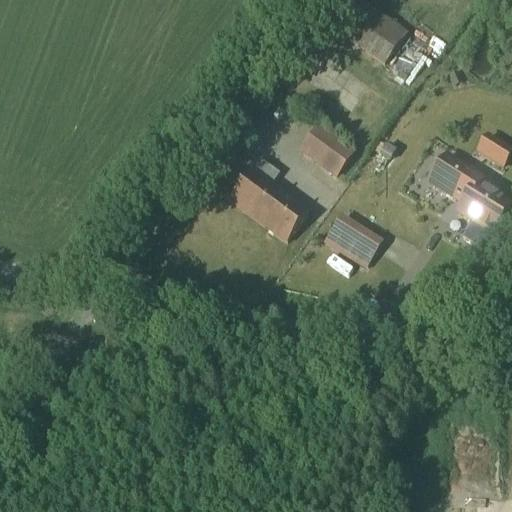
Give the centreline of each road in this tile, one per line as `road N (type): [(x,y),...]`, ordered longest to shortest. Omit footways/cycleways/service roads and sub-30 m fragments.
road 1 (unclassified): [(101,292),(511,352)]
road 2 (unclassified): [(101,292),(322,0)]
road 3 (unclassified): [(0,430),(101,292)]
